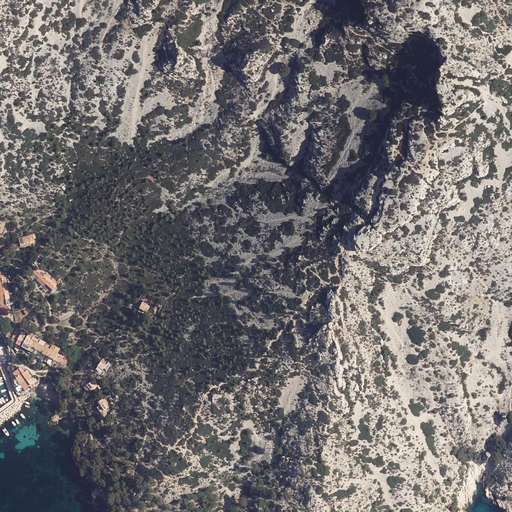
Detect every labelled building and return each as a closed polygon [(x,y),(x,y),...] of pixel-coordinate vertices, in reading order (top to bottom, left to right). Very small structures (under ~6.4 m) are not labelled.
[(36,236),(23,239),(25,245),(33,243),(33,241),(37,240),(36,236)] [(49,281),(45,285),(52,291),(55,287),(49,281)] [(49,294),(52,291),(45,285),(43,287),(49,294)] [(15,332),(10,329),(8,328),(5,333),(7,334),(7,335),(12,338),(15,332)] [(16,330),(15,332),(12,338),(17,341),(21,335),(22,333),(16,330)] [(21,335),(17,341),(23,344),(26,338),(21,335)] [(26,338),(23,344),(30,348),(33,341),(32,341),(26,338)] [(49,350),(46,356),(50,359),(53,352),(58,355),(60,350),(51,346),(50,347),(49,350)] [(53,352),(50,359),(54,361),(58,355),(53,352)] [(62,354),(61,356),(57,363),(61,365),(65,358),(66,356),(62,354)] [(12,374),(16,379),(22,374),(19,370),(15,371),(12,374)] [(15,379),(20,385),(26,380),(31,386),(37,381),(34,377),(31,379),(25,371),(22,374),(16,379),(15,379)] [(20,385),(24,391),(28,387),(31,386),(26,380),(20,385)] [(99,386),(94,381),(88,386),(92,392),(99,386)] [(103,400),(99,403),(104,411),(108,409),(103,400)] [(235,497),(229,505),(232,507),(238,500),(235,497)]
